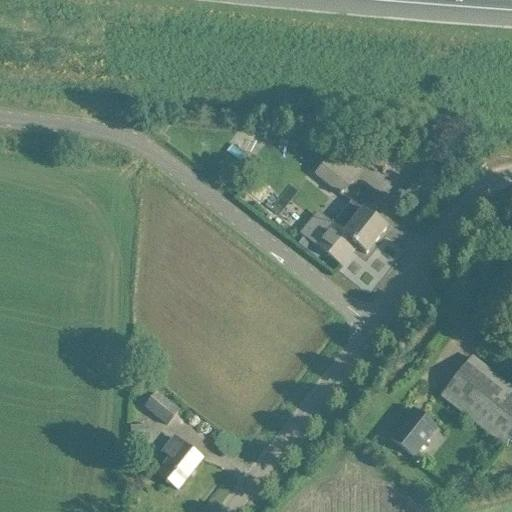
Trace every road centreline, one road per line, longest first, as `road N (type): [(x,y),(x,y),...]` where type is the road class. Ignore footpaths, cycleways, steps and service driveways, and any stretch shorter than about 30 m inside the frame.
road 1 (unclassified): [(0,119),(135,141),(371,325)]
road 2 (unclassified): [(224,511),(371,325)]
road 3 (unclassified): [(371,325),(486,180),(511,180)]
